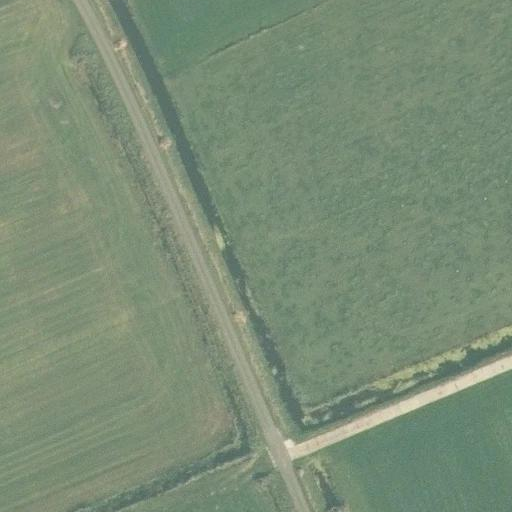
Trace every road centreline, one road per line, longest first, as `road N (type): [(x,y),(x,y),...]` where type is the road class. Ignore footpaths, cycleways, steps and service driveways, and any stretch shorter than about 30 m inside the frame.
road 1 (unclassified): [(302,511),(132,109),(77,0)]
road 2 (unknown): [(273,443),(511,349)]
